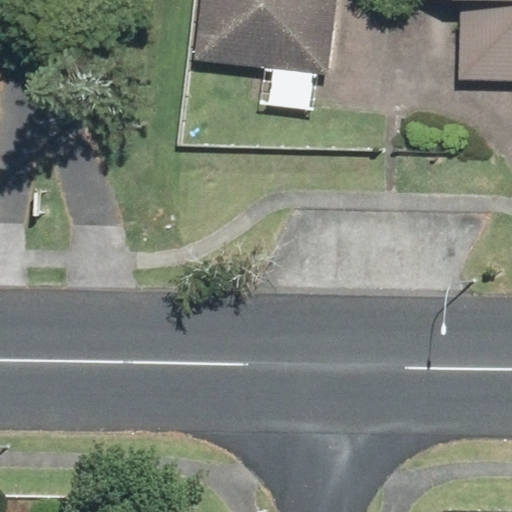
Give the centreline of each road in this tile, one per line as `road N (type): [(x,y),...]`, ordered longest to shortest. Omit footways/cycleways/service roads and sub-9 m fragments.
road 1 (secondary): [(328,372),(0,360)]
road 2 (secondary): [(511,364),(328,372)]
road 3 (residential): [(328,372),(325,511)]
